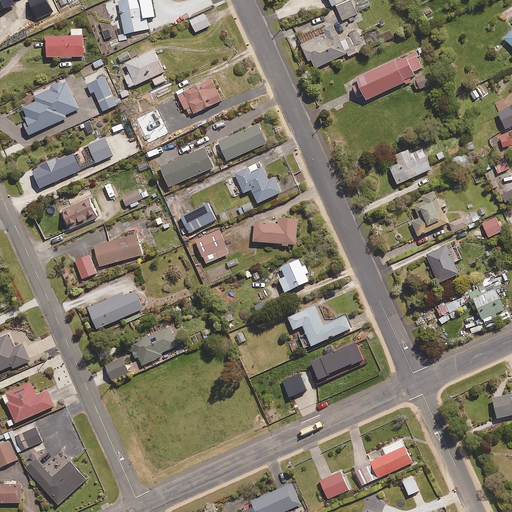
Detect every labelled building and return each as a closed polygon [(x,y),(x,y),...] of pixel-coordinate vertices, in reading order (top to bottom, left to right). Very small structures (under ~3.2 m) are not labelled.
[(155,16),(152,0),(119,0),(125,34),(149,29),(147,18),(155,16)] [(329,0),(333,8),(336,6),(343,21),(358,15),(350,0),(329,0)] [(365,0),(358,3),(361,12),(372,7),(369,0),(365,0)] [(211,25),(205,13),(191,20),(196,32),(211,25)] [(302,46),(310,63),(313,62),(317,69),(347,56),(341,43),(333,27),(325,31),(327,34),(302,46)] [(61,56),(61,58),(73,58),(73,56),(85,56),(83,28),(72,28),(73,35),(46,36),(47,57),(61,56)] [(113,37),(109,29),(102,32),(105,41),(113,37)] [(351,39),(342,43),(348,55),(350,59),(367,51),(360,37),(357,32),(350,35),(351,39)] [(166,70),(156,49),(126,63),(131,73),(125,76),(130,87),(166,70)] [(118,56),(121,62),(131,57),(128,51),(118,56)] [(414,54),(353,82),(363,105),(405,85),(403,82),(422,73),(414,54)] [(93,62),(96,68),(105,64),(102,58),(93,62)] [(115,99),(104,74),(97,78),(98,80),(88,84),(92,93),(95,91),(104,111),(122,102),(119,97),(115,99)] [(38,101),(23,107),(27,116),(25,117),(28,122),(25,124),(30,135),(68,117),(67,114),(79,109),(65,78),(46,87),(34,92),(38,101)] [(187,109),(189,114),(194,111),(195,113),(223,100),(212,78),(184,91),(183,88),(177,91),(186,110),(187,109)] [(430,88),(424,78),(414,84),(418,91),(420,89),(422,92),(430,88)] [(489,95),(483,84),(477,87),(483,98),(489,95)] [(156,107),(147,111),(149,115),(152,114),(154,118),(140,124),(144,133),(158,126),(162,134),(168,132),(163,121),(156,107)] [(267,142),(259,124),(219,141),(228,160),(267,142)] [(511,146),(511,142),(510,137),(501,140),(504,149),(511,146)] [(113,155),(106,138),(89,145),(97,162),(113,155)] [(214,167),(205,148),(161,167),(170,187),(214,167)] [(432,171),(423,150),(413,154),(411,150),(396,157),(399,165),(391,169),(399,186),(432,171)] [(82,169),(75,152),(59,159),(58,156),(36,166),(38,169),(33,171),(41,188),(82,169)] [(269,180),(257,153),(244,159),(249,168),(236,174),(245,193),(253,189),(259,203),(282,192),(275,177),(269,180)] [(466,167),(462,156),(452,160),(456,170),(466,167)] [(503,161),(495,165),(499,174),(507,171),(503,161)] [(150,196),(147,190),(141,193),(139,190),(123,198),(127,206),(150,196)] [(511,200),(511,191),(503,196),(506,203),(511,200)] [(448,225),(434,193),(423,198),(425,202),(415,207),(421,220),(413,223),(419,238),(448,225)] [(82,200),(79,194),(68,199),(71,206),(63,209),(71,228),(98,217),(90,197),(82,200)] [(254,208),(251,202),(238,208),(242,214),(254,208)] [(217,219),(209,204),(182,217),(190,233),(217,219)] [(481,221),(477,213),(450,225),(454,234),(481,221)] [(290,246),(290,243),(297,244),(299,218),(279,217),(278,223),(256,221),(254,241),(283,243),(283,245),(290,246)] [(503,232),(496,219),(483,225),(489,238),(503,232)] [(231,253),(220,229),(196,240),(207,264),(231,253)] [(143,255),(137,234),(95,246),(101,266),(143,255)] [(455,243),(447,247),(427,256),(440,284),(460,275),(455,264),(463,261),(455,243)] [(97,273),(90,255),(76,260),(83,278),(97,273)] [(306,273),(309,272),(306,264),(304,266),(300,258),(282,266),(286,276),(280,279),(286,292),(310,281),(306,273)] [(482,318),(483,321),(487,329),(496,325),(492,317),(506,311),(496,289),(503,286),(496,270),(477,279),(478,282),(470,286),(473,292),(461,297),(466,308),(476,303),(482,318)] [(144,308),(136,291),(125,296),(124,293),(89,308),(98,328),(144,308)] [(275,295),(255,304),(261,320),(282,310),(275,295)] [(295,329),(304,325),(307,333),(300,336),(306,349),(352,328),(346,314),(325,323),(317,305),(289,317),(295,329)] [(451,321),(447,314),(439,320),(443,326),(451,321)] [(483,321),(482,318),(474,321),(476,326),(471,329),(474,335),(487,329),(483,321)] [(133,350),(132,351),(136,359),(138,358),(142,366),(163,355),(162,353),(180,344),(170,325),(131,346),(133,350)] [(15,348),(9,335),(0,338),(0,370),(12,365),(14,368),(31,361),(23,344),(15,348)] [(129,372),(123,358),(106,366),(113,380),(129,372)] [(31,382),(4,395),(3,395),(7,404),(8,404),(14,417),(7,420),(9,426),(17,423),(54,406),(47,391),(37,395),(31,382)] [(511,392),(511,393),(494,397),(499,418),(511,414),(511,392)] [(12,438),(19,452),(42,441),(36,427),(16,436),(13,430),(9,431),(12,438)] [(12,438),(9,431),(0,435),(0,439),(5,437),(7,440),(12,438)] [(413,462),(403,439),(368,455),(371,462),(356,469),(363,485),(413,462)] [(0,467),(18,459),(10,441),(0,445),(0,467)] [(87,480),(71,461),(53,477),(37,459),(27,468),(59,504),(87,480)] [(349,490),(341,472),(321,480),(329,499),(349,490)] [(419,491),(414,477),(404,480),(409,495),(419,491)] [(0,502),(22,503),(22,484),(0,484),(0,502)] [(283,511),(301,504),(292,484),(252,501),(255,507),(245,511),(283,511)]
